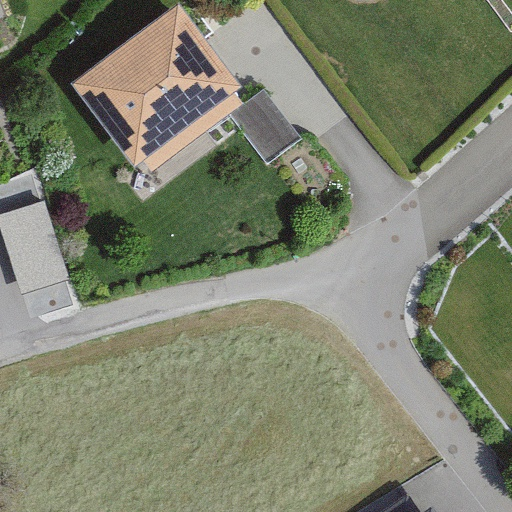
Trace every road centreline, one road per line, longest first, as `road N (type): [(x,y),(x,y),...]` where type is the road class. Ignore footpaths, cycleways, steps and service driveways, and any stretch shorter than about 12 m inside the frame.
road 1 (residential): [(0,357),(116,321),(255,298),(319,312),(394,352)]
road 2 (residential): [(511,142),(380,265),(394,352)]
road 3 (residential): [(394,352),(511,509)]
